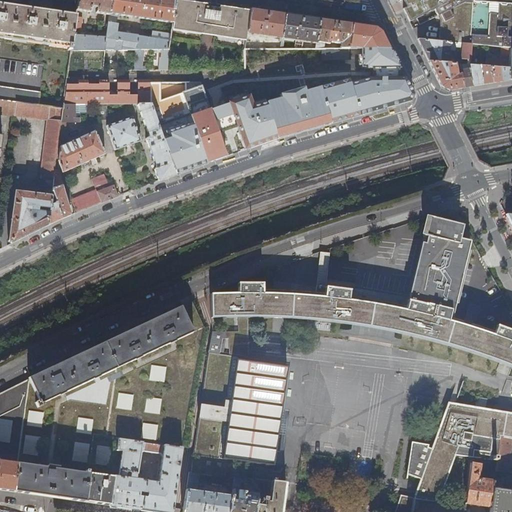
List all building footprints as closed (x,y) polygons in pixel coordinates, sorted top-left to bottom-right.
[(78,0),(77,10),(109,15),(111,0),(78,0)] [(111,0),(109,15),(107,37),(105,50),(114,50),(114,42),(122,43),(122,50),(168,50),(171,34),(152,32),(152,38),(138,36),(138,35),(116,32),(118,23),(116,23),(117,14),(172,23),(176,0),(175,0),(111,0)] [(184,0),(184,2),(176,0),(172,23),(181,25),(180,27),(203,31),(203,29),(217,31),(216,33),(239,36),(239,33),(247,35),(247,33),(251,9),(235,7),(220,5),(220,9),(206,6),(207,3),(189,0),(184,0)] [(399,0),(410,21),(432,10),(434,13),(441,28),(440,42),(469,44),(471,0),(399,0)] [(511,0),(471,0),(469,44),(472,45),(479,45),(488,46),(491,46),(502,48),(511,48),(511,34),(511,0)] [(0,38),(71,49),(73,35),(74,28),(76,16),(31,9),(0,4),(0,38)] [(251,9),(247,33),(280,38),(279,41),(282,41),(285,14),(269,12),(251,9)] [(302,16),(285,14),(282,41),(284,42),(284,39),(317,43),(320,19),(302,16)] [(83,18),(76,16),(74,28),(81,29),(83,18)] [(349,49),(353,24),(336,21),(320,19),(317,43),(316,49),(324,49),(325,43),(331,44),(331,42),(341,43),(340,49),(349,49)] [(367,26),(353,24),(349,49),(362,49),(390,49),(382,32),(376,27),(367,26)] [(73,35),(71,49),(105,50),(107,37),(73,35)] [(247,38),(245,49),(255,49),(258,49),(259,41),(247,38)] [(469,44),(440,42),(419,39),(426,54),(430,62),(454,64),(454,60),(449,59),(450,46),(463,47),(462,59),(471,59),(471,55),(472,45),(469,44)] [(486,66),(480,66),(483,85),(489,84),(493,83),(491,67),(510,68),(511,48),(502,48),(501,60),(493,59),(493,55),(490,55),(491,46),(488,46),(486,66)] [(390,49),(362,49),(361,68),(371,68),(400,68),(394,56),(390,49)] [(454,64),(430,62),(437,75),(442,87),(450,90),(464,88),(460,70),(456,71),(454,64)] [(460,70),(464,88),(470,87),(474,86),(470,65),(462,64),(459,64),(460,67),(460,70)] [(471,65),(470,65),(474,86),(479,85),(483,85),(480,66),(471,65)] [(491,67),(493,83),(503,81),(509,80),(510,68),(491,67)] [(405,78),(400,68),(371,68),(375,78),(405,78)] [(360,115),(350,83),(349,78),(321,86),(333,124),(342,120),(353,117),(360,115)] [(350,83),(360,115),(376,111),(382,109),(410,101),(413,94),(405,78),(375,78),(368,78),(350,83)] [(110,83),(67,84),(64,103),(80,103),(136,104),(151,105),(151,82),(137,82),(136,96),(129,96),(129,84),(117,84),(117,95),(110,95),(110,83)] [(186,82),(151,82),(151,105),(159,126),(163,138),(193,125),(190,116),(182,93),(185,92),(186,82)] [(200,82),(186,82),(185,92),(182,93),(190,116),(210,109),(200,82)] [(333,124),(321,86),(305,91),(304,87),(278,94),(280,99),(268,102),(280,141),(304,133),(329,125),(333,124)] [(280,141),(268,102),(253,107),(249,95),(228,102),(228,104),(235,125),(243,152),(249,151),(257,148),(265,146),(269,144),(280,141)] [(0,99),(0,113),(13,115),(15,102),(0,99)] [(50,106),(15,102),(13,115),(49,120),(50,106)] [(64,103),(63,108),(62,121),(68,122),(81,122),(80,103),(64,103)] [(155,170),(159,181),(176,175),(169,154),(163,138),(159,126),(151,105),(136,104),(150,138),(146,139),(157,169),(155,170)] [(228,104),(210,110),(218,131),(235,125),(228,104)] [(63,108),(50,106),(49,120),(62,121),(63,108)] [(218,131),(210,110),(210,109),(190,116),(193,125),(207,163),(226,157),(218,131)] [(133,117),(107,126),(115,150),(141,141),(133,117)] [(62,121),(49,120),(41,180),(44,181),(44,178),(48,179),(54,180),(56,169),(60,136),(62,121)] [(193,125),(163,138),(169,154),(176,175),(191,169),(207,163),(193,125)] [(60,161),(63,173),(105,154),(95,131),(61,147),(60,161)] [(30,135),(17,133),(12,173),(25,174),(30,135)] [(52,196),(49,225),(61,219),(71,216),(63,186),(64,186),(60,172),(59,172),(59,169),(56,169),(54,180),(53,186),(52,196)] [(96,188),(108,184),(105,176),(93,180),(96,188)] [(110,200),(118,197),(114,187),(106,190),(110,200)] [(73,201),(77,213),(91,208),(110,200),(106,190),(98,193),(97,191),(73,201)] [(34,233),(49,225),(52,196),(16,191),(9,241),(12,243),(34,233)] [(316,286),(315,291),(305,290),(294,289),(281,289),(264,288),(264,283),(238,283),(238,285),(238,293),(212,293),(211,294),(211,318),(222,318),(237,317),(247,317),(258,317),(269,318),(272,318),(279,318),(289,318),(294,319),(301,319),(311,320),(321,321),(329,322),(337,323),(345,324),(352,325),(354,325),(364,327),(374,329),(383,331),(394,333),(396,333),(401,334),(410,336),(416,338),(435,343),(457,349),(467,352),(477,355),(485,358),(496,362),(499,363),(506,366),(511,368),(511,367),(511,331),(497,326),(497,327),(495,331),(490,329),(481,326),(471,323),(451,317),(470,241),(458,238),(462,224),(429,216),(425,235),(428,236),(426,244),(423,243),(406,305),(401,304),(392,303),(381,300),(370,299),(360,297),(350,295),(350,291),(350,290),(325,287),(316,286)] [(319,253),(316,286),(325,287),(328,254),(319,253)] [(204,327),(192,301),(29,378),(40,401),(36,403),(38,407),(42,405),(41,403),(204,327)] [(211,333),(212,346),(226,345),(226,353),(233,352),(233,340),(227,340),(227,333),(211,333)] [(207,356),(193,455),(225,459),(236,461),(272,466),(287,368),(207,356)] [(150,365),(149,380),(164,381),(165,367),(150,365)] [(29,379),(0,392),(0,489),(7,491),(14,492),(18,464),(29,379)] [(131,411),(133,395),(118,392),(115,408),(131,411)] [(145,398),(144,413),(160,413),(161,398),(145,398)] [(412,511),(413,508),(414,500),(419,501),(438,503),(455,455),(472,458),(497,462),(501,436),(511,438),(511,414),(469,407),(454,404),(449,403),(448,406),(432,450),(428,448),(428,446),(411,444),(406,479),(407,479),(407,475),(417,479),(421,480),(414,498),(401,495),(400,496),(394,511),(412,511)] [(75,432),(91,434),(93,419),(78,417),(75,432)] [(140,438),(155,440),(158,425),(142,422),(140,438)] [(116,450),(118,439),(93,436),(89,471),(84,502),(99,504),(109,505),(113,476),(116,450)] [(511,438),(501,436),(497,462),(495,471),(508,472),(511,450),(511,438)] [(118,477),(113,476),(109,505),(151,511),(155,511),(172,511),(182,448),(118,439),(116,450),(121,451),(118,477)] [(74,442),(72,460),(86,462),(89,444),(74,442)] [(235,474),(236,461),(225,459),(224,472),(229,473),(235,474)] [(493,489),(494,482),(479,480),(478,484),(476,483),(477,476),(478,475),(480,465),(471,463),(465,504),(491,507),(494,489),(493,489)] [(39,467),(18,464),(14,492),(71,500),(84,502),(89,471),(86,470),(85,473),(59,469),(59,467),(48,466),(47,468),(39,467)] [(199,474),(189,473),(183,511),(229,511),(231,497),(197,492),(199,474)] [(281,511),(285,483),(269,480),(269,476),(253,473),(252,480),(259,490),(258,494),(255,511),(281,511)] [(255,511),(258,494),(239,491),(241,482),(246,483),(247,479),(234,477),(232,492),(231,497),(229,511),(255,511)] [(511,511),(511,491),(494,489),(491,507),(490,511),(511,511)]
